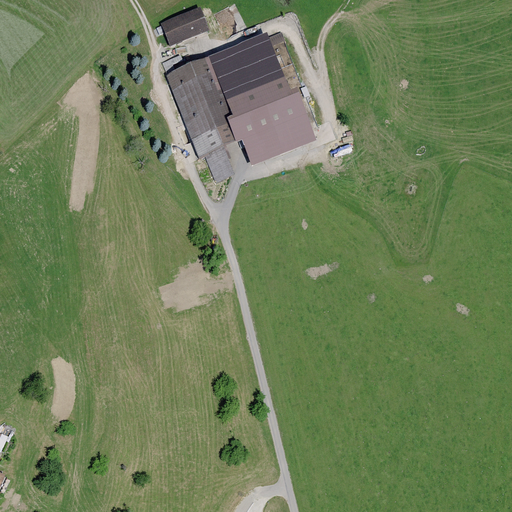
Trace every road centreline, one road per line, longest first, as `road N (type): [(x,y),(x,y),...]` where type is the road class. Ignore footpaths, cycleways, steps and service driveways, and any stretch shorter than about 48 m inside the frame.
road 1 (track): [(221,217),(185,152),(160,69),(164,59),(217,53),(243,68),(304,44),(326,132),(322,151),(240,178)]
road 2 (unclassified): [(221,217),(294,511)]
